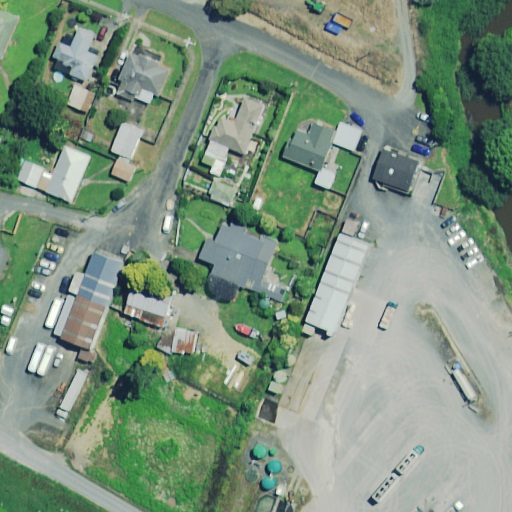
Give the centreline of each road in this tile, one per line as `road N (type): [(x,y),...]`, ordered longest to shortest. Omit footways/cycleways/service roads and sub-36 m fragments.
road 1 (residential): [(144,222),(222,31)]
road 2 (residential): [(386,116),(329,77),(222,31)]
road 3 (unclassified): [(120,511),(0,449)]
